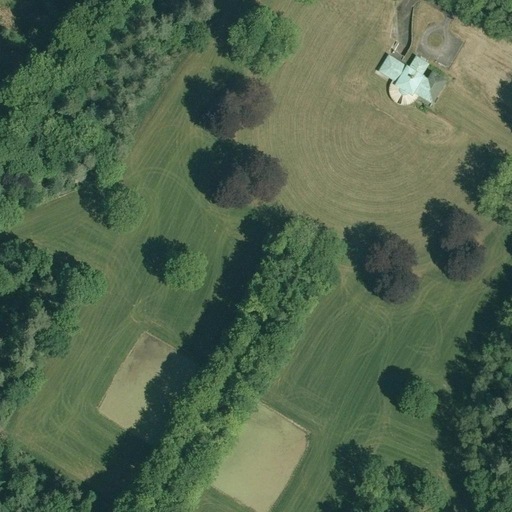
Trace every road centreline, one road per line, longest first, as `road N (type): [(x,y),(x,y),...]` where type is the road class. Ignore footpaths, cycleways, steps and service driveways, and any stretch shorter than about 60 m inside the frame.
road 1 (track): [(141,511),(298,255),(262,221),(240,184),(233,148),(235,100),(282,0)]
road 2 (track): [(511,191),(474,244),(444,261),(396,275),(346,272)]
road 3 (track): [(108,0),(0,125)]
